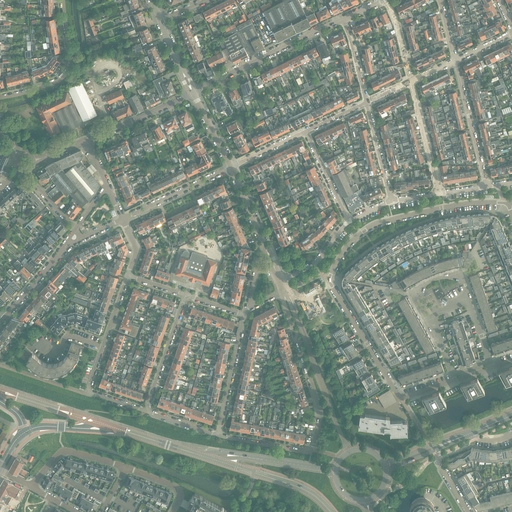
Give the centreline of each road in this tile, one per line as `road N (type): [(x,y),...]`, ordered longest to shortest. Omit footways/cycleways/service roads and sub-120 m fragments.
road 1 (residential): [(401,397),(330,273),(372,225),(441,208),(508,204)]
road 2 (residential): [(283,291),(320,417),(314,446),(302,452),(218,435)]
road 3 (residential): [(146,411),(87,392),(128,277)]
road 4 (unclassified): [(349,452),(283,291)]
road 5 (residential): [(192,92),(342,19)]
road 6 (residential): [(63,0),(67,72),(0,98)]
road 7 (residential): [(486,186),(455,61)]
road 8 (secondary): [(216,461),(299,488),(330,511)]
road 9 (residential): [(244,314),(218,435)]
road 10 (residential): [(146,411),(186,296)]
